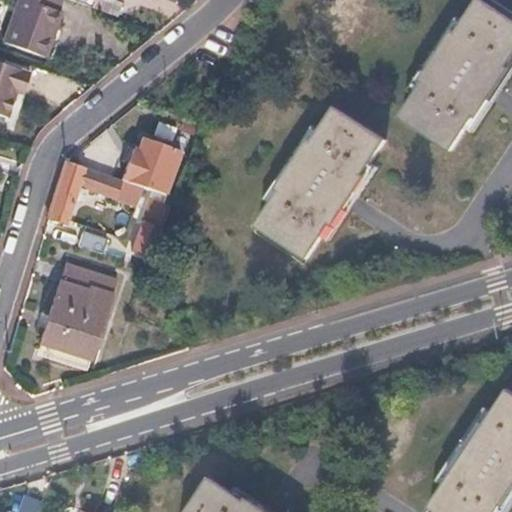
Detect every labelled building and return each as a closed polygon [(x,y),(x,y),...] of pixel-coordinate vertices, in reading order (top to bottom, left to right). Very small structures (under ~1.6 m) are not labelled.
[(11,0),(0,31),(0,42),(38,56),(45,37),(43,36),(55,0),(11,0)] [(94,0),(68,0),(91,8),(94,0)] [(511,61),(511,21),(480,0),(401,118),(452,150),(511,61)] [(29,68),(0,59),(0,113),(15,117),(29,68)] [(385,141),(335,107),(256,226),(305,260),(385,141)] [(145,187),(67,162),(48,221),(68,227),(80,190),(137,209),(145,187)] [(173,197),(166,194),(162,205),(168,208),(173,197)] [(161,227),(142,221),(131,250),(150,257),(161,227)] [(108,238),(85,231),(80,248),(104,255),(108,238)] [(114,279),(63,265),(39,344),(89,360),(114,279)] [(511,390),(430,508),(436,511),(497,511),(511,492),(511,390)] [(263,511),(210,477),(186,511),(263,511)]
